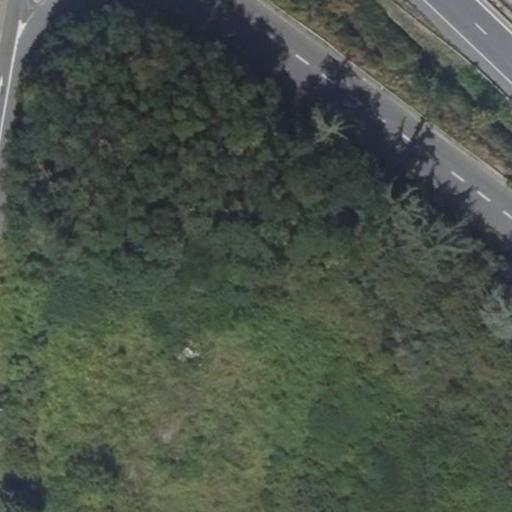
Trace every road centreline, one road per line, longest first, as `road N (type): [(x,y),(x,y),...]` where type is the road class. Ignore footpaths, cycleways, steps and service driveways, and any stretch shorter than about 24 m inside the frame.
road 1 (trunk): [(187,0),(424,137)]
road 2 (trunk): [(240,0),(424,137)]
road 3 (trunk): [(3,105),(30,36),(65,0)]
